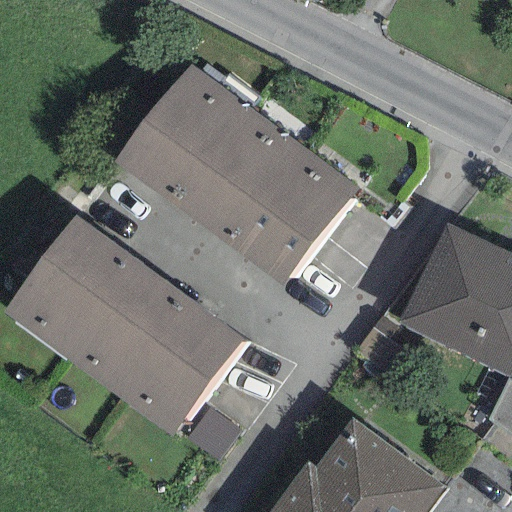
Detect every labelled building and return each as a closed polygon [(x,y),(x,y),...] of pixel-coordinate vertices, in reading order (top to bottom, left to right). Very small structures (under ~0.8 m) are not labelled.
[(114,162),(170,203),(241,105),(186,64),(114,162)] [(241,105),(170,203),(233,248),(305,150),(241,105)] [(305,150),(233,248),(284,285),(356,187),(305,150)] [(3,313),(59,354),(131,256),(75,215),(3,313)] [(511,257),(445,225),(398,323),(508,376),(511,378),(511,257)] [(131,256),(59,354),(122,399),(194,301),(131,256)] [(194,301),(122,399),(173,436),(245,338),(194,301)] [(511,378),(508,376),(487,416),(511,436),(511,378)] [(306,461),(266,511),(427,511),(446,488),(354,417),(315,468),(306,461)]
